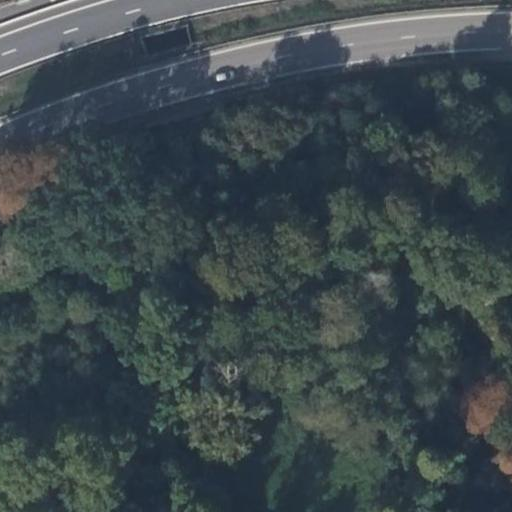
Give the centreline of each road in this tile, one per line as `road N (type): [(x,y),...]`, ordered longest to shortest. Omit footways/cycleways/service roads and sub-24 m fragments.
road 1 (primary): [(0,144),(82,111),(289,54),(511,29)]
road 2 (primary): [(172,0),(0,54)]
